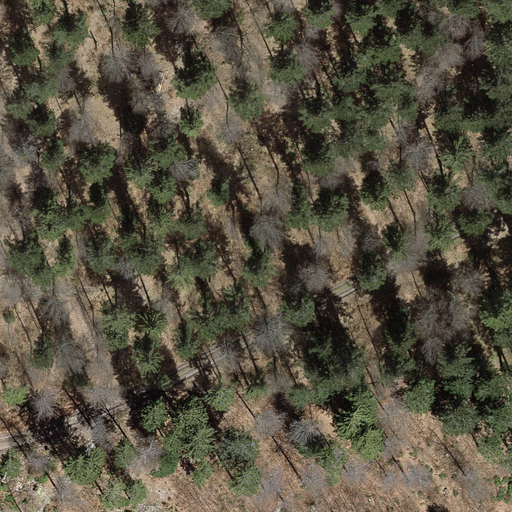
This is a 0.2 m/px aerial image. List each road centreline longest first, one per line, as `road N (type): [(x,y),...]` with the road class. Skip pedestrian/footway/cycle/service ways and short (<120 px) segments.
road 1 (track): [(0,442),(195,373),(511,214)]
road 2 (track): [(0,199),(103,0)]
